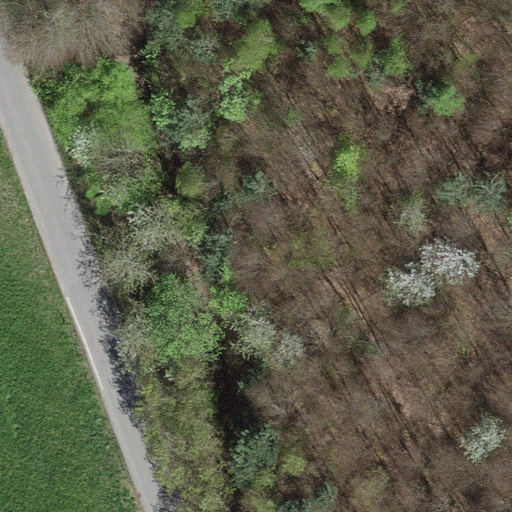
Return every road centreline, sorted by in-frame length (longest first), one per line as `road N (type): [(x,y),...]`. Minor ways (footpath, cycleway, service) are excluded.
road 1 (track): [(258,511),(151,0)]
road 2 (unclassified): [(0,38),(171,511)]
